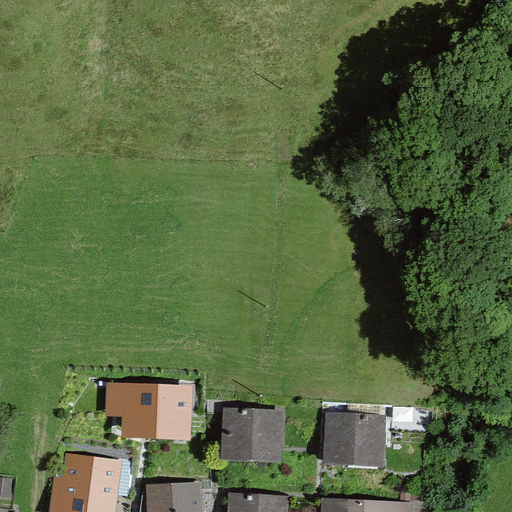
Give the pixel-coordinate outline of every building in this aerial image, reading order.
[(185,389),(109,388),(109,416),(123,417),(122,438),(184,439),(185,389)] [(277,417),(223,413),(220,458),(273,462),(277,417)] [(381,425),(328,421),(324,466),(378,470),(381,425)] [(112,511),(120,466),(68,457),(65,473),(59,472),(51,511),(112,511)] [(10,480),(0,479),(0,505),(8,506),(10,480)] [(196,511),(197,489),(148,489),(147,511),(196,511)] [(283,511),(285,500),(231,497),(229,511),(283,511)]
